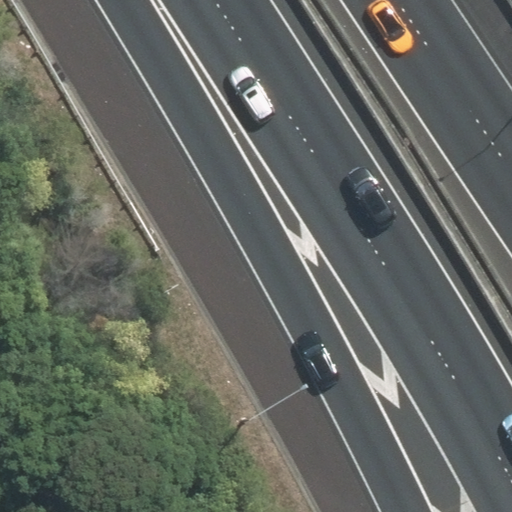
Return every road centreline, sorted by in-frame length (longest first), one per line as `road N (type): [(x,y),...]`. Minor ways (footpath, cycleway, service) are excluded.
road 1 (motorway): [(414,511),(128,0)]
road 2 (motorway): [(511,480),(410,302),(215,0)]
road 3 (motorway): [(396,0),(511,169)]
